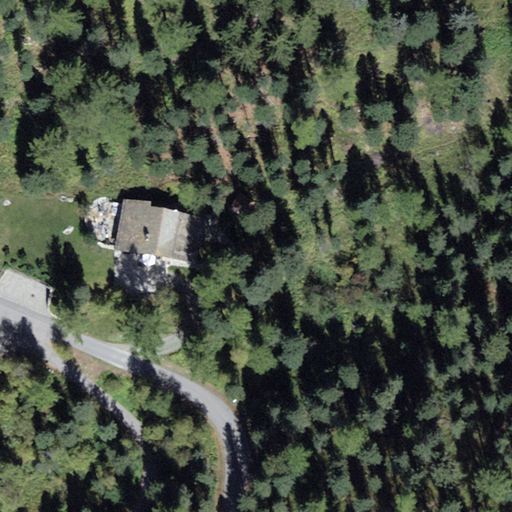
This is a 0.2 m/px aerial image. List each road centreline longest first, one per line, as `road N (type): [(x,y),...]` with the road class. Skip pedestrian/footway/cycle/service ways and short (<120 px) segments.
road 1 (residential): [(0,310),(188,387),(220,417),(233,461),(229,511)]
road 2 (residential): [(0,315),(86,402),(128,477),(124,511)]
